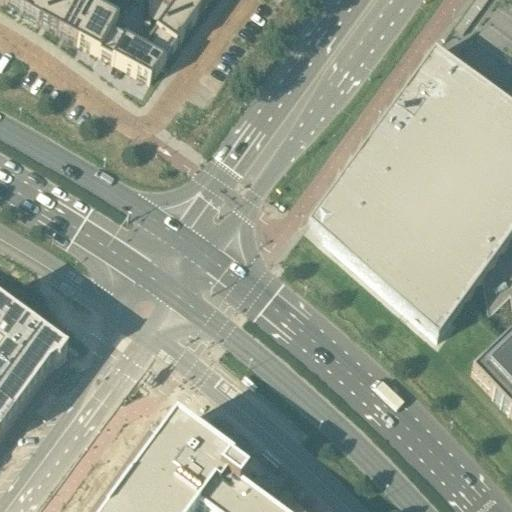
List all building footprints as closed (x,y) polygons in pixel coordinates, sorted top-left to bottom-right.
[(6,0),(2,7),(21,18),(30,0),(6,0)] [(30,0),(21,18),(40,28),(55,0),(30,0)] [(69,0),(55,0),(40,28),(59,39),(78,4),(69,0)] [(162,0),(175,10),(142,56),(163,68),(196,23),(163,0),(162,0)] [(202,0),(163,0),(196,23),(209,5),(202,0)] [(78,4),(59,39),(78,49),(97,15),(78,4)] [(97,15),(78,49),(98,60),(116,26),(97,15)] [(464,19),(454,32),(462,38),(471,25),(464,19)] [(116,26),(98,60),(149,88),(163,68),(142,56),(110,39),(117,26),(116,26)] [(464,308),(511,241),(511,115),(443,66),(433,58),(307,232),(321,245),(436,346),(464,308)] [(0,443),(46,380),(54,375),(57,377),(65,366),(59,362),(0,318),(0,443)] [(511,338),(470,378),(511,421),(511,338)] [(189,444),(174,433),(174,434),(172,433),(114,511),(251,511),(237,502),(244,492),(227,480),(231,475),(229,474),(230,474),(215,463),(215,464),(214,463),(200,452),(199,452),(188,444),(189,444)]
